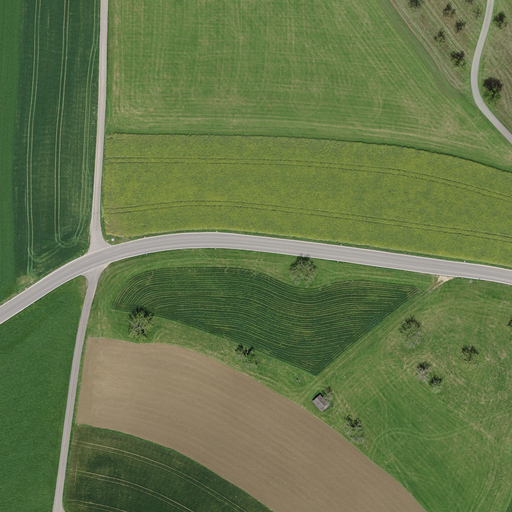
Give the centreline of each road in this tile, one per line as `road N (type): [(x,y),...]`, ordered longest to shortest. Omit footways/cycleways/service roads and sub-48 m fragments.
road 1 (tertiary): [(511,277),(190,240),(96,258),(0,315)]
road 2 (track): [(452,268),(317,379)]
